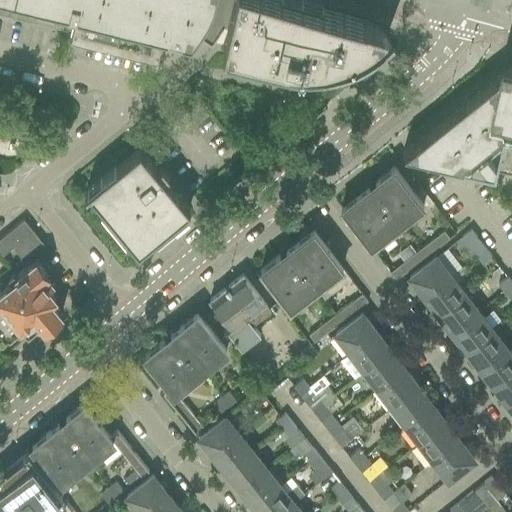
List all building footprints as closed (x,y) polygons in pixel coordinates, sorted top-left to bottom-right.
[(0,0),(0,14),(8,16),(12,0),(0,0)] [(12,0),(8,16),(48,26),(50,17),(71,22),(69,31),(170,56),(175,35),(190,38),(190,39),(195,32),(206,16),(209,12),(211,7),(213,2),(213,0),(12,0)] [(294,0),(233,0),(222,46),(282,61),(283,56),(292,58),(301,59),(310,60),(319,59),(320,65),(329,64),(339,62),(348,59),(356,56),(365,52),(372,47),(380,42),(387,36),(385,34),(384,34),(366,21),(322,8),(294,0)] [(511,64),(403,150),(405,151),(494,170),(495,167),(511,171),(511,64)] [(104,183),(91,193),(103,208),(107,205),(119,219),(115,223),(138,250),(155,236),(157,238),(187,213),(186,211),(189,208),(164,178),(169,174),(161,165),(157,168),(139,147),(101,179),(104,183)] [(342,208),(371,245),(423,205),(394,167),(375,181),(376,182),(369,187),(342,208)] [(0,238),(0,250),(3,255),(13,247),(28,265),(17,274),(15,272),(10,276),(14,280),(0,291),(0,302),(1,303),(0,303),(0,333),(5,339),(10,340),(22,330),(28,337),(43,325),(44,327),(63,312),(52,300),(57,296),(43,279),(49,274),(36,259),(33,261),(29,256),(44,244),(24,219),(0,238)] [(471,229),(461,237),(475,256),(485,248),(471,229)] [(314,230),(286,251),(280,256),(279,255),(260,269),(290,308),(342,267),(314,230)] [(443,230),(390,271),(396,279),(450,238),(443,230)] [(485,248),(475,256),(481,263),(491,255),(485,248)] [(419,290),(423,294),(450,274),(436,257),(410,277),(419,290)] [(221,289),(209,299),(232,328),(228,331),(240,346),(241,349),(260,334),(259,332),(251,322),(269,308),(254,289),(253,288),(242,273),(230,283),(222,289),(221,289)] [(423,294),(437,313),(464,292),(450,274),(423,294)] [(511,282),(507,276),(497,283),(503,291),(511,284),(511,282)] [(511,284),(503,291),(509,298),(511,295),(511,284)] [(437,313),(451,331),(478,311),(464,292),(437,313)] [(368,301),(362,293),(308,334),(314,342),(368,301)] [(451,331),(465,349),(492,329),(478,311),(451,331)] [(226,350),(209,329),(197,313),(145,355),(170,386),(163,392),(195,433),(202,426),(174,391),(226,350)] [(335,333),(350,352),(376,331),(362,313),(335,333)] [(465,349),(479,368),(506,347),(492,329),(465,349)] [(350,352),(363,370),(390,349),(376,331),(350,352)] [(299,352),(306,362),(317,354),(309,344),(299,352)] [(479,368),(493,386),(511,371),(511,355),(506,347),(479,368)] [(363,370),(377,388),(404,368),(390,349),(363,370)] [(377,388),(391,406),(418,386),(404,368),(377,388)] [(511,371),(493,386),(507,404),(511,400),(511,371)] [(302,378),(293,385),(299,393),(308,386),(302,378)] [(308,386),(299,393),(313,410),(333,393),(325,383),(314,392),(308,386)] [(391,406),(405,424),(432,404),(418,386),(391,406)] [(250,396),(256,404),(265,397),(259,389),(250,396)] [(213,403),(221,412),(236,400),(228,391),(213,403)] [(333,393),(313,410),(327,427),(336,420),(330,412),(341,403),(333,393)] [(83,404),(31,445),(44,461),(61,482),(113,441),(134,468),(123,477),(129,484),(140,475),(141,476),(148,470),(116,430),(109,435),(83,404)] [(405,424),(419,443),(446,422),(432,404),(405,424)] [(275,420),(281,427),(290,420),(284,413),(275,420)] [(199,437),(212,455),(237,435),(223,417),(199,437)] [(290,420),(281,427),(287,435),(296,428),(290,420)] [(336,420),(327,427),(342,445),(350,438),(336,420)] [(419,443),(433,461),(460,440),(446,422),(419,443)] [(212,455),(226,471),(251,451),(237,435),(212,455)] [(460,440),(433,461),(447,479),(474,459),(460,440)] [(302,454),(309,462),(317,454),(311,447),(302,454)] [(359,447),(349,454),(356,462),(365,455),(359,447)] [(28,451),(0,472),(0,507),(3,511),(39,511),(62,495),(28,451)] [(226,471),(239,488),(265,468),(251,451),(226,471)] [(317,454),(309,462),(314,468),(323,461),(317,454)] [(365,455),(356,462),(361,470),(370,463),(365,455)] [(239,488),(253,506),(279,485),(265,468),(239,488)] [(126,495),(139,511),(140,511),(166,492),(152,474),(126,495)] [(484,482),(491,491),(498,485),(491,476),(484,482)] [(329,488),(335,495),(344,488),(338,480),(329,488)] [(100,493),(108,502),(123,491),(115,481),(100,493)] [(386,482),(377,489),(385,498),(393,491),(386,482)] [(279,485),(253,506),(258,511),(279,511),(292,502),(303,494),(303,493),(296,484),(295,484),(285,493),(279,485)] [(393,491),(385,498),(395,511),(404,511),(408,509),(401,502),(411,493),(403,484),(394,491),(393,491)] [(344,488),(335,495),(341,503),(350,495),(344,488)] [(140,511),(174,511),(179,508),(166,492),(140,511)] [(464,497),(457,503),(463,511),(464,511),(471,506),(464,497)] [(279,511),(300,511),(292,502),(279,511)] [(463,511),(457,503),(449,509),(451,511),(463,511)]
